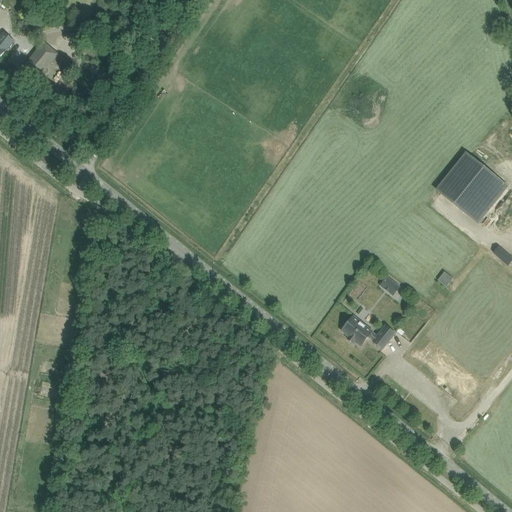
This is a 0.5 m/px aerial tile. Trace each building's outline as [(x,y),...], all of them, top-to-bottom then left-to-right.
[(0,57),(13,41),(4,34),(0,38),(0,57)] [(44,43),(33,57),(24,67),(37,78),(50,62),(59,69),(65,61),(58,56),(60,54),(44,43)] [(102,82),(94,93),(101,97),(108,86),(102,82)] [(470,148),(497,156),(508,156),(511,144),(511,116),(493,111),(475,112),(469,132),(470,148)] [(507,186),(471,157),(440,195),(477,224),(507,186)] [(511,260),(499,248),(494,254),(508,266),(511,261),(511,260)] [(511,346),(511,274),(484,253),(402,358),(465,407),(511,346)] [(445,273),(438,281),(446,288),(453,280),(445,273)] [(387,277),(379,286),(393,297),(400,287),(387,277)] [(350,321),(348,321),(345,325),(345,327),(341,332),(349,337),(347,339),(353,344),(355,342),(361,347),(368,337),(373,341),(372,342),(383,350),(395,334),(385,326),(377,336),(372,333),(373,332),(354,317),(350,321)]
